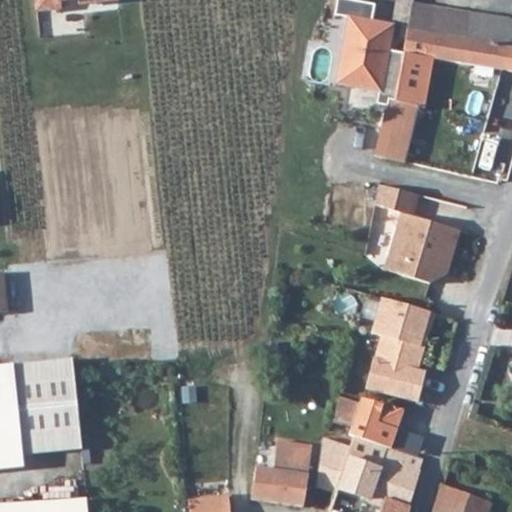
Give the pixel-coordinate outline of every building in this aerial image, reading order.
[(119,0),(34,0),(36,15),(65,12),(64,6),(120,1),(119,0)] [(409,31),(511,47),(511,20),(413,5),(410,25),(409,31)] [(393,27),(350,19),(338,86),(382,93),(393,27)] [(432,61),(511,74),(511,47),(409,31),(405,50),(433,56),(432,61)] [(396,101),(420,107),(423,93),(399,87),(396,101)] [(413,161),(423,108),(420,107),(396,101),(392,101),(382,157),(413,163),(413,161)] [(445,276),(457,234),(409,220),(414,197),(373,186),(370,208),(393,216),(376,271),(427,287),(445,276)] [(0,315),(10,314),(6,274),(0,274),(0,315)] [(375,339),(368,360),(414,372),(431,316),(375,300),(365,336),(375,339)] [(310,339),(291,336),(289,348),(308,351),(310,339)] [(306,370),(308,351),(289,348),(286,366),(306,370)] [(414,372),(368,360),(360,393),(412,407),(420,374),(414,372)] [(0,367),(0,473),(18,472),(15,459),(75,452),(67,361),(0,367)] [(349,438),(354,440),(352,451),(337,497),(332,511),(368,511),(389,451),(402,413),(361,403),(352,430),(349,438)] [(256,495),(255,502),(305,509),(316,450),(282,444),(277,473),(259,471),(256,495)] [(337,497),(352,451),(326,445),(320,492),(337,497)] [(393,452),(389,451),(368,511),(385,511),(388,501),(411,508),(422,471),(420,471),(423,460),(393,451),(393,452)] [(494,511),(496,507),(443,489),(436,511),(494,511)] [(230,511),(229,498),(193,503),(193,511),(230,511)] [(412,511),(413,509),(411,508),(388,501),(385,511),(412,511)]
